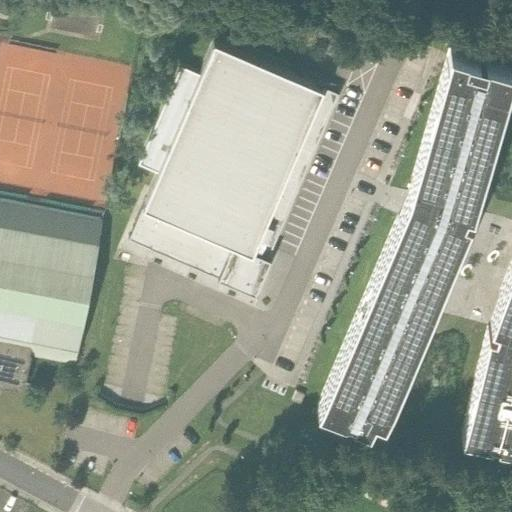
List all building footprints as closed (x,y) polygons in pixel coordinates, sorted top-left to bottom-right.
[(0,0),(0,11),(6,15),(14,0),(0,0)] [(418,6),(409,5),(407,12),(417,14),(418,6)] [(214,29),(127,232),(255,289),(273,246),(341,84),(214,29)] [(402,204),(317,408),(366,431),(373,416),(383,420),(394,395),(464,229),(469,216),(472,209),(511,69),(511,63),(449,45),(447,53),(407,190),(402,204)] [(0,198),(0,383),(21,388),(28,351),(74,360),(78,341),(77,341),(97,237),(98,237),(102,219),(0,198)] [(511,244),(495,285),(467,411),(461,434),(511,444),(511,244)]
